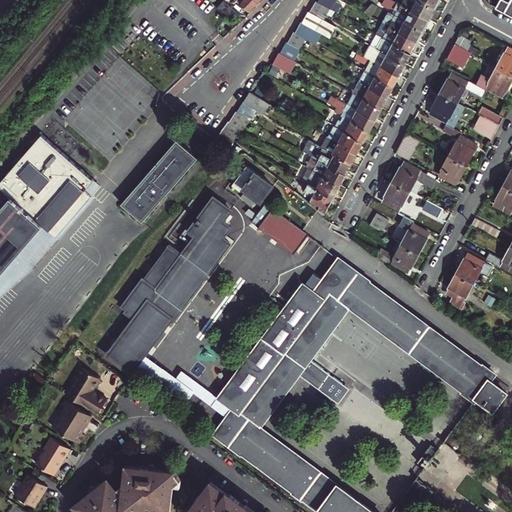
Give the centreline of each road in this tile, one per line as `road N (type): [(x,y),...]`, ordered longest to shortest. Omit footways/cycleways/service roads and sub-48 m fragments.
road 1 (residential): [(281,511),(168,428),(144,421),(98,444),(65,495),(64,511)]
road 2 (residential): [(343,225),(462,5)]
road 3 (residential): [(511,126),(425,288)]
road 4 (residential): [(270,24),(197,95),(219,112),(251,71)]
